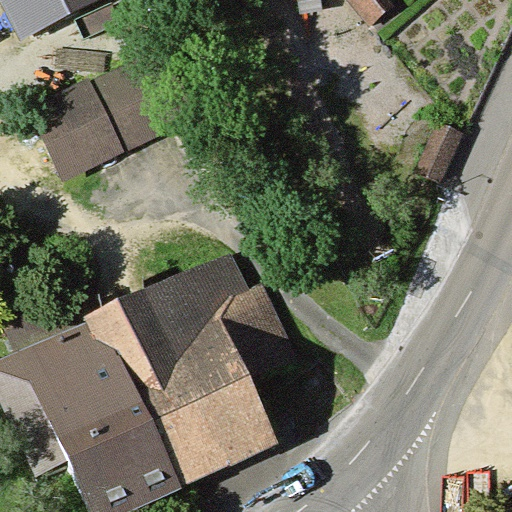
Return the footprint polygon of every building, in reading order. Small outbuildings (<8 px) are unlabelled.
[(82,0),(13,0),(27,28),(82,0)] [(341,0),(358,23),(378,8),(371,0),(341,0)] [(144,57),(15,121),(43,177),(172,113),(144,57)] [(438,121),(416,171),(441,182),(451,157),(462,132),(438,121)] [(83,315),(153,478),(252,436),(228,379),(278,358),(249,289),(239,293),(223,256),(83,315)] [(71,511),(153,478),(83,315),(0,349),(0,430),(17,470),(40,460),(62,511),(71,511)]
